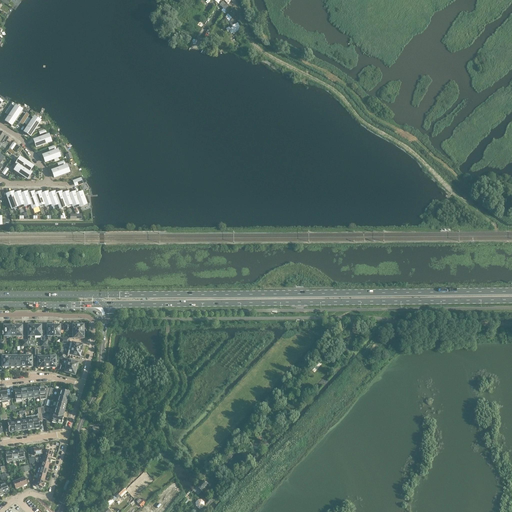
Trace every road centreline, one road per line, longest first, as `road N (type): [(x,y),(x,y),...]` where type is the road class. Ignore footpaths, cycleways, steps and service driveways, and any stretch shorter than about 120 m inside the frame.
road 1 (primary): [(511,291),(92,295)]
road 2 (primary): [(101,304),(511,299)]
road 3 (unclassified): [(59,511),(99,377),(103,319)]
road 4 (track): [(258,453),(299,394),(350,344),(352,317)]
